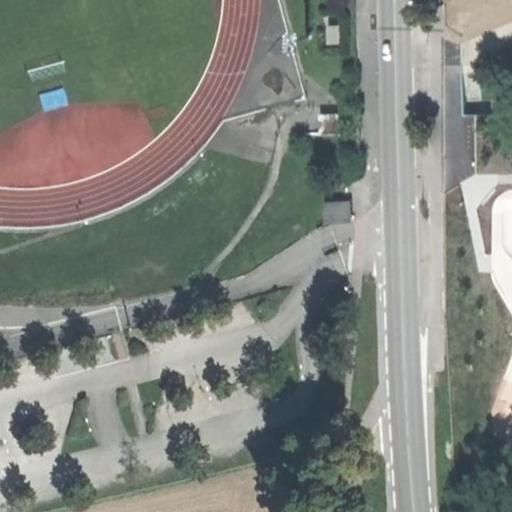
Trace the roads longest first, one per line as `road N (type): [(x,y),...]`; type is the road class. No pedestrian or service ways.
road 1 (secondary): [(407,374),(397,0)]
road 2 (unclassified): [(335,511),(407,374)]
road 3 (secondary): [(414,511),(407,374)]
